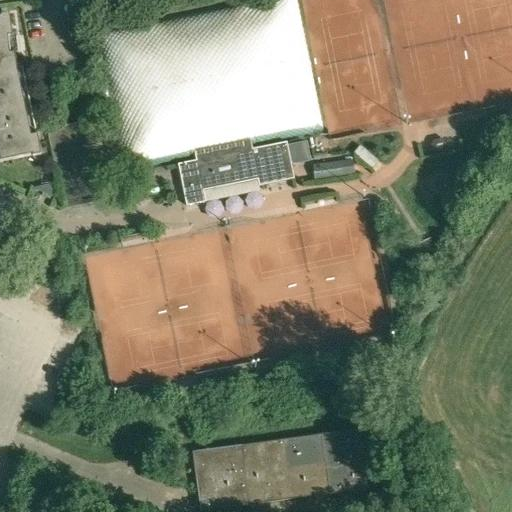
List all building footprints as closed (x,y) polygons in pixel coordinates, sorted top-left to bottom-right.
[(288,146),(287,142),(253,149),(252,146),(324,132),(297,0),(244,0),(95,32),(124,172),(196,158),(197,161),(179,164),(188,205),(205,201),(203,190),(258,179),(259,186),(295,179),(292,165),(288,146)] [(0,161),(41,153),(37,132),(23,67),(18,69),(10,15),(0,16),(0,161)] [(288,146),(292,165),(309,161),(305,142),(288,146)] [(354,161),(313,166),(315,179),(355,175),(354,161)] [(394,511),(384,423),(149,450),(155,511),(394,511)]
